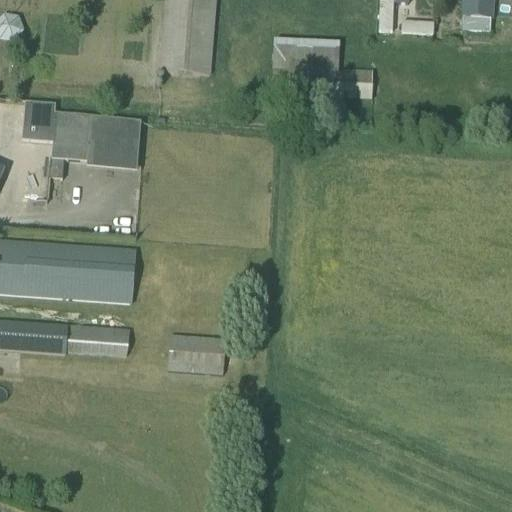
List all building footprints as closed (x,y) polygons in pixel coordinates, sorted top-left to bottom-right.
[(165,0),(159,76),(209,80),(215,0),(165,0)] [(378,0),(378,34),(391,35),(392,6),(407,7),(407,0),(378,0)] [(511,0),(461,0),(460,21),(459,34),(486,36),(487,24),(490,24),(491,0),(511,0)] [(0,36),(13,28),(0,9),(0,36)] [(274,45),(272,94),(306,95),(307,78),(323,79),(323,105),(372,107),(373,76),(340,75),(341,48),(274,45)] [(0,122),(14,125),(18,100),(0,97),(0,122)] [(55,118),(51,163),(65,164),(137,170),(141,126),(55,118)] [(63,184),(65,164),(51,163),(49,183),(59,184),(63,184)] [(0,245),(0,297),(131,307),(135,255),(0,245)] [(0,325),(0,351),(127,360),(129,334),(0,325)] [(170,341),(168,374),(222,378),(224,345),(170,341)]
